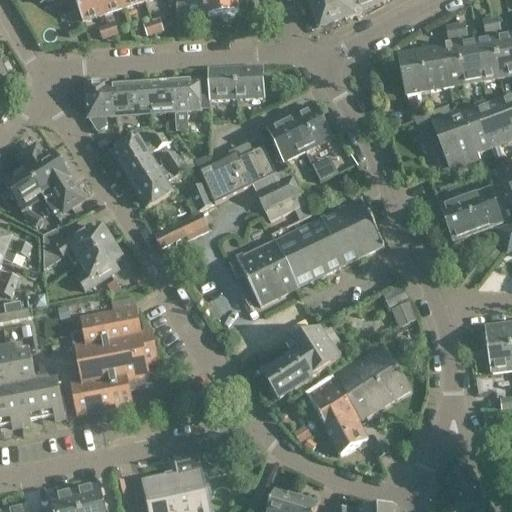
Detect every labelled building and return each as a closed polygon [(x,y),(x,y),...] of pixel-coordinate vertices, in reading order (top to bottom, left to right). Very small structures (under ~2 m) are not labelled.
[(104,17),(98,0),(74,0),(83,24),(104,17)] [(120,0),(98,0),(104,17),(124,11),(120,0)] [(143,0),(120,0),(124,11),(145,4),(143,0)] [(203,0),(206,18),(219,15),(219,16),(222,20),(233,18),(234,14),(234,13),(238,12),(235,0),(203,0)] [(326,29),(327,28),(360,16),(353,0),(308,0),(318,24),(318,25),(326,29)] [(362,16),(360,11),(381,3),(380,0),(353,0),(360,16),(362,16)] [(511,79),(511,42),(511,36),(500,38),(499,32),(500,32),(498,20),(490,21),(500,81),(511,79)] [(485,34),(486,40),(475,42),(483,84),(500,81),(490,21),(483,23),(485,35),(485,34)] [(160,22),(152,25),(155,35),(163,33),(160,22)] [(147,38),(155,35),(152,25),(143,28),(147,38)] [(115,26),(107,28),(111,39),(119,36),(115,26)] [(465,26),(455,28),(457,39),(466,38),(467,38),(465,26)] [(102,41),(111,39),(107,28),(99,31),(102,41)] [(448,41),(449,41),(457,39),(455,28),(446,29),(448,41)] [(454,46),(462,88),(483,84),(475,42),(467,44),(466,38),(457,39),(458,45),(454,46)] [(399,56),(407,97),(462,88),(454,46),(458,45),(457,39),(449,41),(450,47),(399,56)] [(234,70),(236,102),(264,100),(262,69),(234,70)] [(209,85),(209,103),(236,102),(234,70),(208,71),(209,85)] [(199,82),(172,83),(174,114),(175,114),(176,124),(176,134),(187,133),(187,121),(187,113),(201,112),(201,111),(210,110),(209,103),(209,85),(199,86),(199,82)] [(113,105),(124,104),(122,87),(107,88),(107,83),(89,85),(85,89),(87,120),(88,120),(97,135),(107,129),(106,119),(114,118),(113,105)] [(149,116),(174,114),(172,83),(147,85),(149,116)] [(122,87),(124,104),(113,105),(114,118),(149,116),(147,85),(122,87)] [(429,115),(414,121),(418,130),(433,124),(450,171),(479,160),(477,155),(490,150),(498,147),(511,142),(511,97),(477,110),(475,105),(450,114),(435,120),(434,117),(430,118),(429,115)] [(446,105),(431,110),(434,116),(435,120),(450,114),(446,105)] [(315,107),(290,120),(306,154),(332,142),(315,107)] [(285,165),(306,154),(290,120),(268,131),(280,154),(275,156),(277,161),(278,160),(281,166),(284,164),(285,165)] [(176,124),(165,125),(166,134),(176,134),(176,124)] [(265,145),(260,134),(247,140),(251,150),(265,145)] [(149,157),(168,145),(162,136),(149,144),(152,149),(147,153),(137,138),(111,154),(123,173),(149,157)] [(23,168),(42,197),(55,218),(62,214),(83,201),(70,180),(71,180),(53,152),(44,158),(36,147),(18,158),(23,167),(23,168)] [(498,147),(490,150),(494,161),(502,158),(498,147)] [(214,206),(252,188),(276,176),(263,149),(252,155),(252,154),(241,159),(239,155),(212,167),(200,173),(214,206)] [(149,157),(123,173),(135,192),(180,164),(190,157),(187,153),(177,159),(174,154),(160,163),(164,168),(159,171),(149,157)] [(211,156),(194,163),(196,166),(200,173),(212,167),(211,156)] [(180,164),(135,192),(147,211),(173,194),(164,179),(169,176),(172,181),(186,173),(196,166),(194,163),(190,157),(180,164)] [(330,159),(313,168),(320,183),(337,175),(330,159)] [(507,255),(511,253),(511,165),(498,171),(498,172),(488,176),(493,189),(503,185),(511,207),(511,225),(498,232),(507,255)] [(42,197),(23,168),(15,173),(12,178),(4,183),(24,216),(28,218),(25,222),(37,228),(42,219),(30,213),(26,208),(42,197)] [(281,185),(276,176),(252,188),(264,212),(265,211),(271,224),(295,212),(306,207),(293,180),(281,185)] [(212,207),(201,185),(188,191),(199,213),(212,207)] [(453,244),(502,226),(489,191),(440,209),(441,212),(439,214),(441,222),(445,222),(448,229),(449,232),(446,234),(449,242),(453,242),(453,244)] [(260,308),(384,247),(361,201),(229,266),(235,279),(244,275),(260,308)] [(311,217),(306,207),(295,212),(299,222),(311,217)] [(210,232),(202,215),(154,238),(160,250),(186,238),(188,242),(210,232)] [(68,257),(75,269),(82,264),(81,263),(111,244),(102,230),(96,234),(91,227),(64,245),(56,232),(43,238),(44,272),(68,257)] [(15,254),(19,244),(16,243),(15,246),(10,244),(12,241),(0,236),(0,260),(3,262),(11,265),(15,254)] [(19,244),(15,254),(27,259),(32,249),(19,244)] [(115,264),(121,260),(111,244),(81,263),(82,264),(89,276),(78,283),(84,293),(119,271),(115,264)] [(15,290),(19,280),(6,275),(2,285),(15,290)] [(0,295),(11,300),(15,290),(2,285),(0,290),(0,295)] [(38,298),(35,302),(36,310),(48,308),(46,296),(38,298)] [(5,315),(0,315),(0,325),(32,319),(30,310),(22,312),(20,303),(4,306),(5,315)] [(68,308),(57,310),(60,322),(70,320),(68,308)] [(77,418),(132,407),(129,390),(150,386),(147,366),(158,364),(152,333),(141,335),(136,310),(81,321),(84,334),(73,336),(82,385),(71,387),(77,418)] [(511,354),(508,325),(485,328),(491,376),(511,373),(511,354)] [(270,392),(272,395),(275,395),(278,401),(340,361),(320,330),(286,347),(293,358),(263,377),(271,389),(270,392)] [(230,344),(240,362),(252,355),(242,337),(230,344)] [(65,420),(61,402),(59,388),(37,393),(29,349),(16,351),(15,346),(6,348),(0,349),(0,427),(12,426),(13,430),(31,427),(30,422),(54,417),(55,422),(65,420)] [(368,442),(358,424),(410,392),(382,348),(307,397),(341,458),(368,442)] [(162,414),(166,432),(188,426),(184,408),(162,414)] [(310,438),(305,429),(295,436),(300,444),(310,438)] [(382,438),(370,444),(378,461),(390,454),(382,438)] [(309,441),(305,447),(312,453),(317,447),(309,441)] [(148,511),(210,511),(198,455),(174,460),(177,477),(166,479),(166,477),(142,483),(148,511)] [(255,462),(249,468),(255,475),(262,468),(255,462)] [(484,497),(469,469),(445,482),(458,506),(445,511),(465,511),(463,507),(484,497)] [(84,491),(75,493),(79,511),(104,511),(98,487),(84,491)] [(121,509),(129,507),(125,492),(117,495),(121,509)] [(280,492),(278,493),(274,492),(267,511),(292,511),(296,499),(289,497),(287,494),(280,492)] [(79,511),(75,493),(51,499),(54,511),(79,511)] [(491,511),(484,497),(463,507),(465,511),(491,511)] [(316,511),(318,506),(315,505),(314,502),(307,500),(304,502),(296,499),(292,511),(316,511)]
